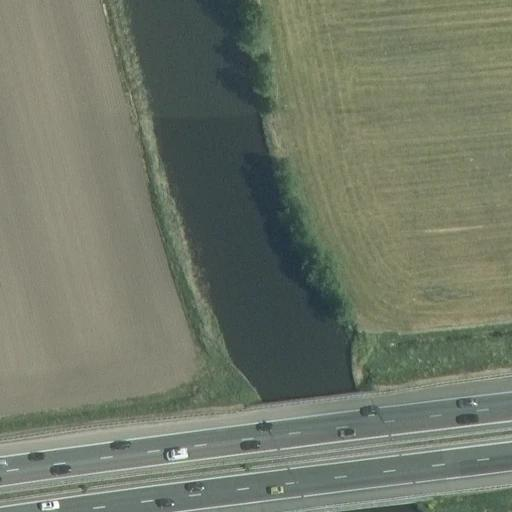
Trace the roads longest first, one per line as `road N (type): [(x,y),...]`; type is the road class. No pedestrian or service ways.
road 1 (motorway): [(511,406),(0,471)]
road 2 (motorway): [(63,511),(511,454)]
